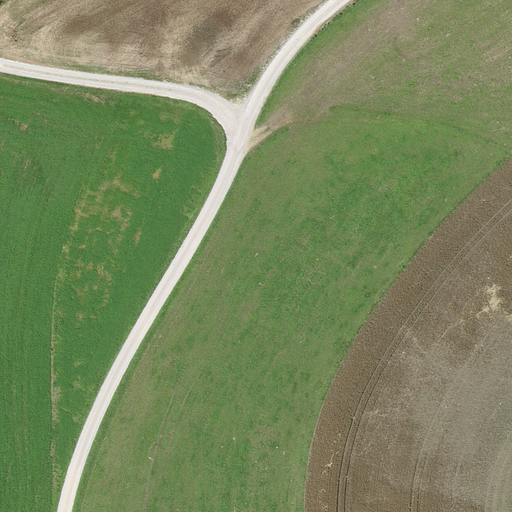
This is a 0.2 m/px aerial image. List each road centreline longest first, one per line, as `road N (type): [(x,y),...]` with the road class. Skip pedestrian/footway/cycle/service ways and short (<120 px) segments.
road 1 (track): [(239,132),(218,190),(102,396),(62,511)]
road 2 (track): [(0,64),(187,92),(217,106),(239,132)]
road 3 (track): [(445,118),(296,119),(234,146)]
road 4 (track): [(239,132),(282,53),(339,0)]
